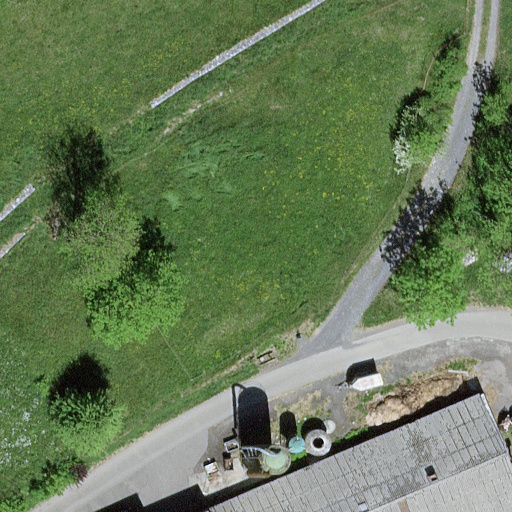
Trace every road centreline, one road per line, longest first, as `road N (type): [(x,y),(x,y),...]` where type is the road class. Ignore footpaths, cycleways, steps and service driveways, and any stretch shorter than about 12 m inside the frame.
road 1 (unclassified): [(336,356),(340,321),(430,197),(479,92),(488,0)]
road 2 (unclassified): [(57,511),(197,421),(336,356)]
road 3 (unclassified): [(336,356),(430,329),(511,328)]
